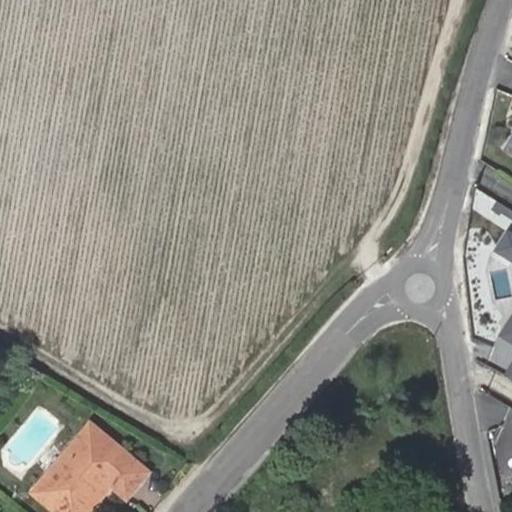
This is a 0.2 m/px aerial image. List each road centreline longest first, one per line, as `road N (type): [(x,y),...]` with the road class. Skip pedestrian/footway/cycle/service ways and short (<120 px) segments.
road 1 (track): [(0,330),(177,440),(361,250)]
road 2 (track): [(455,0),(405,191),(361,250),(423,283)]
road 3 (residential): [(198,511),(344,344),(423,283)]
road 4 (residential): [(423,283),(506,0)]
road 5 (residential): [(479,511),(455,343),(423,283)]
